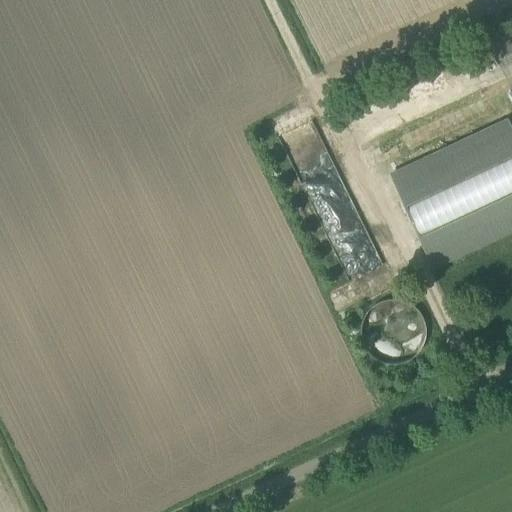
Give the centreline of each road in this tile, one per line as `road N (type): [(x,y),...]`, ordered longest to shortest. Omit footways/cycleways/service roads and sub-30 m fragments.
road 1 (unclassified): [(218,511),(511,372)]
road 2 (track): [(375,224),(266,0)]
